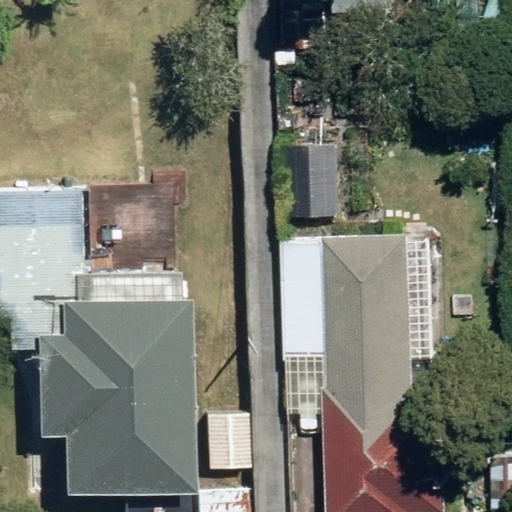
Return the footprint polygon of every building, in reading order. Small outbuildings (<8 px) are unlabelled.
[(338,0),(286,0),(280,60),(332,65),(338,0)] [(511,0),(433,0),(432,34),(510,37),(511,0)] [(345,131),(300,130),(299,215),(343,216),(345,131)] [(90,177),(0,176),(0,307),(11,308),(11,341),(41,340),(41,424),(68,424),(68,484),(130,484),(130,511),(193,511),(193,265),(90,265),(90,177)] [(338,233),(292,234),(294,407),(332,407),(333,511),(423,511),(422,348),(447,348),(446,226),(338,228),(338,233)] [(252,405),(208,406),(209,464),(253,463),(252,405)] [(249,511),(250,482),(202,482),(201,511),(249,511)]
